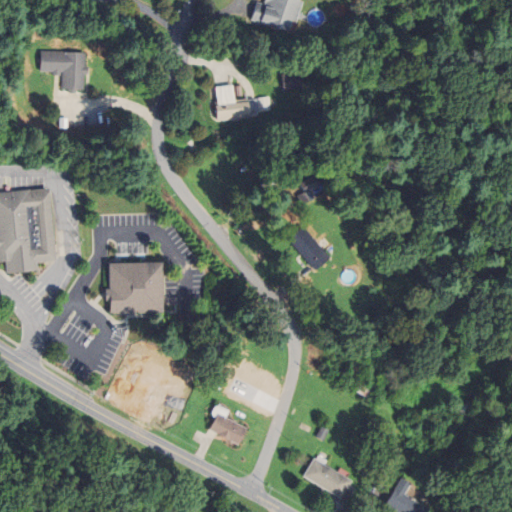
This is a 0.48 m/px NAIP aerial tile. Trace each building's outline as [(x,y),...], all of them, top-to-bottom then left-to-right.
[(256,3),(251,22),(293,34),(302,1),(298,0),(265,0),(264,5),(256,3)] [(40,74),(62,75),(61,92),(85,93),(86,55),(40,53),(40,74)] [(283,77),(285,91),(298,89),(297,75),(283,77)] [(249,101),(235,102),(234,87),(216,88),(217,120),(250,118),(249,101)] [(298,198),(306,206),(323,190),(312,178),(301,188),(305,192),(298,198)] [(51,191),(0,194),(0,265),(56,262),(51,191)] [(290,238),(313,274),(331,263),(307,227),(290,238)] [(109,265),(109,315),(163,315),(163,265),(109,265)] [(375,388),(357,381),(354,390),(372,396),(375,388)] [(481,405),(474,396),(450,412),(457,422),(481,405)] [(248,429),(217,415),(210,433),(240,446),(248,429)] [(343,498),(354,480),(314,457),(304,476),(343,498)]
